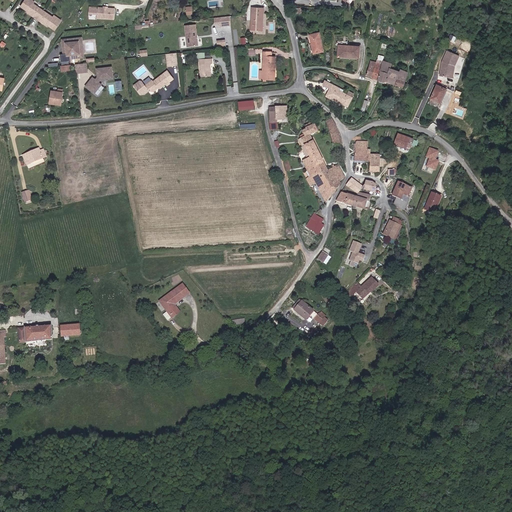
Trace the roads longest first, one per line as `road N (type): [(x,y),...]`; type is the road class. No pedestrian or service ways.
road 1 (unclassified): [(348,174),(375,178),(409,229),(380,431),(389,440),(463,424),(469,432),(462,442),(462,511)]
road 2 (unclassified): [(0,119),(120,115),(299,84)]
road 3 (unclassified): [(511,219),(437,135),(383,122),(347,135)]
road 4 (unclassified): [(275,307),(311,261),(348,174)]
